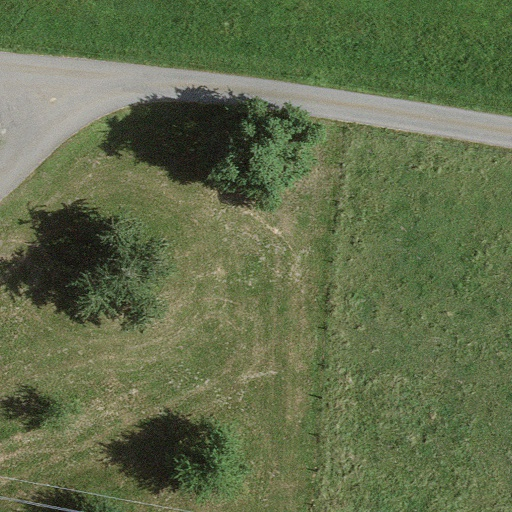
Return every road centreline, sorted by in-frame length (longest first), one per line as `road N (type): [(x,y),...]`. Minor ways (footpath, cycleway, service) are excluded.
road 1 (unclassified): [(511,143),(306,106),(0,76)]
road 2 (track): [(0,195),(36,157),(78,84)]
